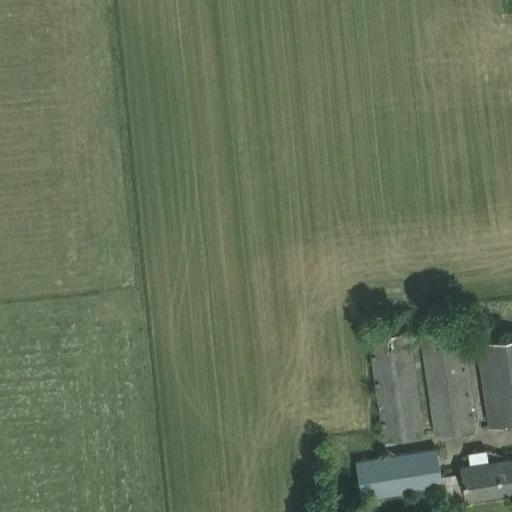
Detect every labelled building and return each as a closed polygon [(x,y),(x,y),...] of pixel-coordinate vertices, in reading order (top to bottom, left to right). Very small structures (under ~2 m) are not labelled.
[(437,432),(473,427),(459,328),(423,333),(437,432)] [(385,440),(421,435),(406,331),(370,336),(385,440)] [(490,425),(511,421),(511,335),(477,341),(490,425)] [(479,430),(481,442),(501,440),(499,428),(479,430)] [(471,461),(439,466),(436,447),(355,459),(361,498),(439,485),(442,503),(466,499),(466,498),(511,490),(511,455),(489,459),(487,446),(469,449),(471,461)]
